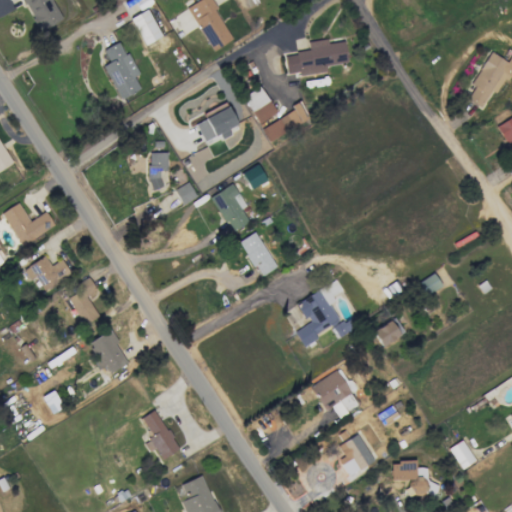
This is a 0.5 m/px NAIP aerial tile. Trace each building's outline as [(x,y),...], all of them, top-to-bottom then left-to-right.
[(61,19),(50,0),(21,0),(38,31),(61,19)] [(196,0),(185,7),(212,50),(232,38),(207,0),(196,0)] [(159,37),(148,9),(130,16),(141,44),(159,37)] [(345,63),(343,41),(327,43),(326,39),(306,41),(308,51),(283,54),(285,73),(298,72),(299,75),(325,72),(325,65),(345,63)] [(136,74),(119,40),(102,49),(108,62),(102,65),(119,99),(139,89),(132,76),(136,74)] [(488,51),(470,84),(473,86),(465,100),(480,107),(489,91),(498,96),(511,69),(511,50),(506,61),(488,51)] [(275,111),(257,86),(240,97),(258,123),(275,111)] [(292,110),(260,128),(267,142),(308,119),(298,100),(289,105),(292,110)] [(202,141),(218,134),(220,139),(230,134),(227,128),(235,124),(224,102),(201,113),(204,119),(194,124),(202,141)] [(511,115),(494,126),(511,156),(511,155),(511,115)] [(0,169),(11,163),(0,144),(0,169)] [(166,152),(148,152),(147,184),(158,185),(159,170),(165,170),(166,152)] [(240,173),(249,189),(265,180),(255,163),(240,173)] [(173,189),(180,204),(195,197),(187,182),(173,189)] [(245,206),(230,183),(208,197),(230,232),(247,221),(240,209),(245,206)] [(53,226),(45,211),(27,220),(17,202),(0,212),(19,245),(53,226)] [(237,241),(259,277),(275,266),(253,231),(237,241)] [(40,293),(70,274),(60,259),(49,265),(43,255),(21,269),(29,281),(31,279),(40,293)] [(440,286),(432,273),(414,283),(423,297),(440,286)] [(94,290),(87,277),(63,291),(81,325),(96,316),(85,295),(94,290)] [(294,303),(306,323),(292,331),(301,347),(316,338),(314,334),(338,321),(326,301),(342,292),(334,279),(294,303)] [(369,331),(379,347),(402,332),(392,317),(369,331)] [(330,328),(337,337),(352,327),(346,318),(330,328)] [(109,330),(86,341),(99,368),(104,366),(107,372),(125,364),(109,330)] [(330,406),(336,416),(355,406),(336,370),(308,385),(322,411),(330,406)] [(151,437),(146,439),(158,460),(177,450),(154,409),(139,417),(151,437)] [(343,456),(337,460),(348,476),(372,460),(355,434),(336,446),(343,456)] [(447,448),(460,469),(473,460),(460,440),(447,448)] [(388,480),(410,479),(410,495),(434,495),(434,486),(426,487),(426,467),(414,467),(414,461),(388,461),(388,480)] [(179,483),(185,499),(181,500),(185,511),(215,511),(201,474),(179,483)]
